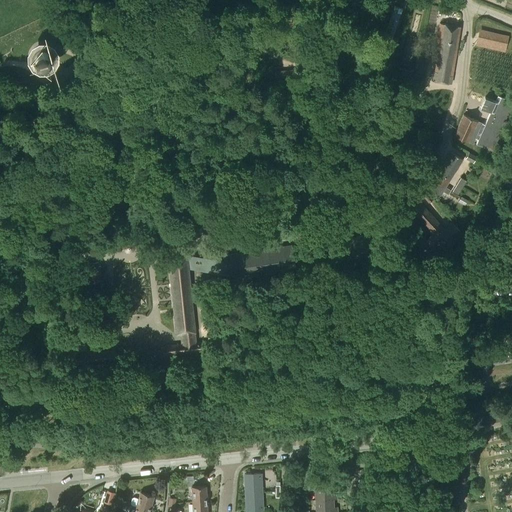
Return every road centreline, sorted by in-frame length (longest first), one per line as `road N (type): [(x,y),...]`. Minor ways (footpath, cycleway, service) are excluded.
road 1 (secondary): [(0,407),(436,362)]
road 2 (residential): [(229,459),(416,443)]
road 3 (unclassified): [(511,186),(453,360)]
road 4 (residential): [(59,477),(229,459)]
